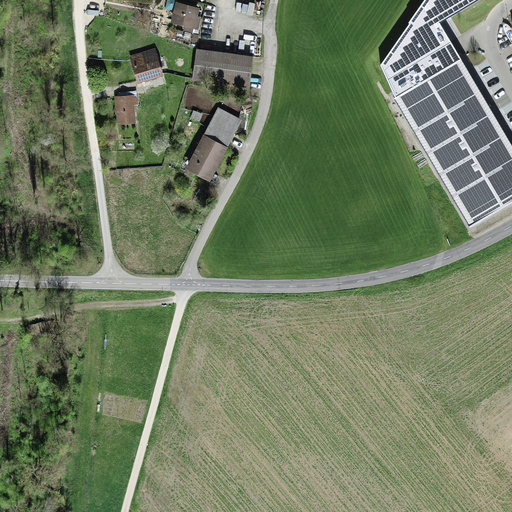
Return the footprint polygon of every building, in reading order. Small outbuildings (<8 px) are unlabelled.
[(425,0),(380,65),(394,96),(460,58),(439,23),(478,0),(425,0)] [(196,8),(177,5),(174,23),(197,26),(198,17),(194,16),(196,8)] [(252,55),(197,48),(194,80),(248,86),(252,55)] [(155,52),(132,58),(138,80),(161,73),(155,52)] [(511,200),(511,145),(460,58),(394,96),(393,97),(469,226),(511,200)] [(121,100),(118,100),(119,122),(134,121),(133,105),(138,104),(137,98),(127,98),(127,96),(120,96),(121,100)] [(238,120),(218,110),(189,168),(208,178),(238,120)]
